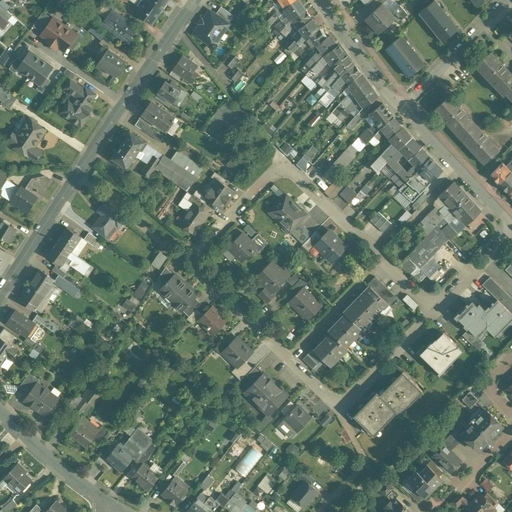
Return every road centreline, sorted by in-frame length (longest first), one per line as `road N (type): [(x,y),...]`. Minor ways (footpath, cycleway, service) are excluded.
road 1 (residential): [(434,310),(338,407),(197,269),(195,256),(281,164),(380,259)]
road 2 (residential): [(0,300),(125,104)]
road 3 (residential): [(511,229),(400,106)]
road 4 (residential): [(400,106),(506,0)]
road 5 (residential): [(0,409),(111,503)]
road 6 (residential): [(400,106),(323,0)]
road 7 (residential): [(125,104),(194,3)]
